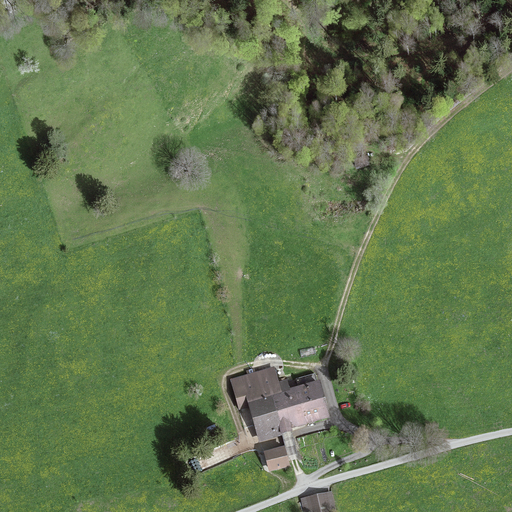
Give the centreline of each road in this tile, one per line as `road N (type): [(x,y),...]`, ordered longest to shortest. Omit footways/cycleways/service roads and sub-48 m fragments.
road 1 (track): [(323,367),(370,230),(406,160),(450,117),(511,75)]
road 2 (track): [(511,12),(465,39),(335,60),(313,49),(307,22),(348,0)]
road 3 (unclassified): [(511,430),(244,511)]
